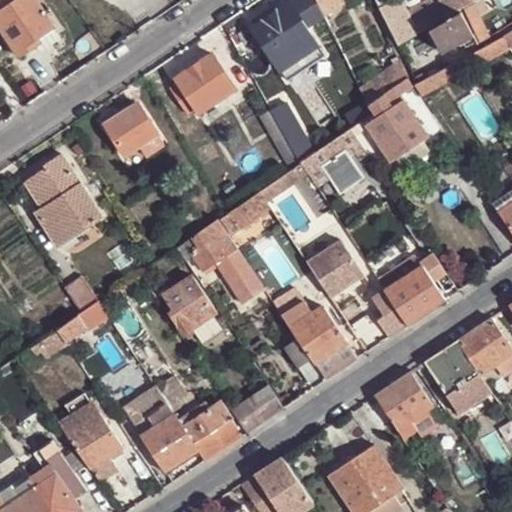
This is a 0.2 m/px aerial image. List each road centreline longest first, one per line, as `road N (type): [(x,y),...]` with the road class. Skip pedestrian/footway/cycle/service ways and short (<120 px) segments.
road 1 (residential): [(158,511),(511,278)]
road 2 (residential): [(0,149),(216,0)]
